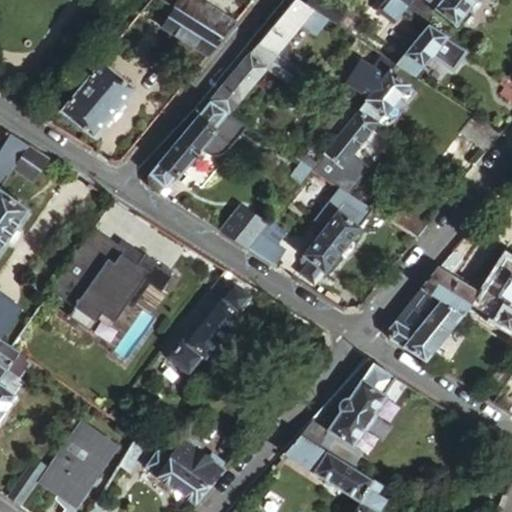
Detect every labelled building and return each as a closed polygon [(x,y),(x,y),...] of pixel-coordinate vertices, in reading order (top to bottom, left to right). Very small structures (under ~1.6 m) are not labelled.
[(221,38),(236,21),(204,0),(180,0),(176,8),(221,38)] [(296,0),(294,0),(256,46),(298,73),(314,84),(322,75),(302,62),(294,59),(326,19),(305,6),(296,0)] [(332,0),(309,0),(305,6),(326,19),(348,34),(359,18),(332,0)] [(410,8),(397,0),(393,0),(384,14),(400,24),(410,8)] [(397,0),(410,8),(415,0),(397,0)] [(437,0),(439,2),(435,7),(455,22),(474,0),(437,0)] [(221,38),(176,8),(169,4),(165,10),(171,13),(162,26),(207,56),(221,38)] [(446,37),(430,26),(397,66),(414,77),(433,53),(446,37)] [(446,37),(433,53),(454,67),(466,50),(446,37)] [(365,45),(358,40),(352,49),(359,53),(365,45)] [(298,73),(256,46),(215,97),(234,111),(267,72),(288,86),(298,73)] [(135,90),(101,62),(60,111),(94,139),(135,90)] [(384,65),(376,74),(385,82),(392,72),(384,65)] [(356,97),(332,80),(324,91),(345,105),(358,114),(371,122),(379,113),(382,115),(407,84),(392,72),(385,82),(376,74),(356,97)] [(511,80),(508,78),(498,94),(511,103),(511,80)] [(215,97),(210,103),(230,116),(234,111),(215,97)] [(230,116),(210,103),(197,118),(150,173),(149,178),(149,181),(150,184),(151,187),(160,193),(174,176),(177,179),(198,152),(214,133),(211,131),(221,120),(225,124),(223,126),(235,135),(244,125),(230,116)] [(358,114),(345,105),(325,129),(338,139),(358,114)] [(371,122),(358,114),(338,139),(312,170),(329,180),(374,125),(371,122)] [(500,134),(471,116),(459,134),(485,152),(500,134)] [(214,133),(198,152),(198,153),(201,154),(203,156),(206,156),(209,157),(212,157),(216,156),(222,154),(224,153),(226,151),(246,126),(244,125),(235,135),(223,126),(225,124),(221,120),(211,131),(214,133)] [(28,146),(9,134),(0,146),(0,184),(13,166),(28,146)] [(47,158),(28,146),(13,166),(33,178),(47,158)] [(307,176),(312,170),(298,160),(293,166),(307,176)] [(352,195),(334,184),(329,191),(342,201),(300,256),(303,258),(299,262),(304,265),(299,271),(314,282),(367,212),(350,199),(352,195)] [(0,247),(28,208),(0,188),(0,247)] [(416,238),(426,226),(395,205),(386,218),(416,238)] [(247,249),(257,237),(251,233),(260,223),(246,212),(227,236),(247,249)] [(51,293),(95,320),(98,315),(115,326),(151,268),(90,230),(51,293)] [(247,249),(271,265),(283,249),(261,232),(257,237),(247,249)] [(452,248),(420,287),(462,313),(511,343),(511,257),(506,254),(479,297),(463,287),(468,279),(455,270),(463,255),(452,248)] [(229,272),(223,268),(158,346),(185,368),(197,354),(200,356),(235,315),(232,312),(245,298),(224,279),(229,272)] [(462,313),(420,287),(388,327),(392,339),(426,361),(462,313)] [(0,294),(0,330),(17,306),(0,294)] [(0,336),(0,369),(15,347),(0,336)] [(37,362),(15,347),(0,369),(0,418),(17,394),(14,392),(25,377),(22,375),(29,366),(32,368),(37,362)] [(321,406),(299,432),(352,464),(362,447),(354,441),(364,423),(367,425),(374,414),(371,412),(385,393),(382,392),(393,375),(363,357),(321,406)] [(117,442),(81,417),(51,461),(39,479),(69,499),(90,468),(96,473),(117,442)] [(352,464),(299,432),(283,451),(311,469),(309,472),(356,503),(372,477),(352,464)] [(211,485),(144,438),(115,480),(125,488),(144,460),(152,466),(148,472),(195,504),(211,485)] [(6,493),(21,504),(39,479),(51,461),(37,451),(6,493)] [(381,483),(372,477),(356,503),(350,511),(380,511),(382,510),(379,508),(387,495),(377,489),(381,483)]
